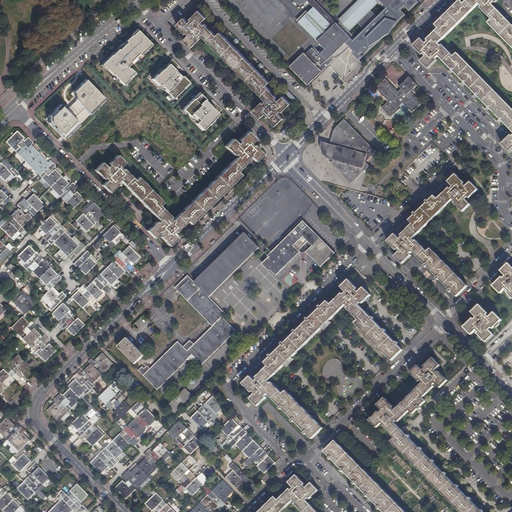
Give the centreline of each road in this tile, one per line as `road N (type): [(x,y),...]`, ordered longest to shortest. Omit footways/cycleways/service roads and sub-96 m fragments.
road 1 (residential): [(367,244),(224,383),(226,397),(281,452),(283,469)]
road 2 (residential): [(303,459),(443,321)]
road 3 (residential): [(511,493),(506,496),(432,420),(439,399),(480,359)]
road 4 (residential): [(158,26),(286,156)]
road 5 (residential): [(102,491),(34,420),(35,400),(74,359)]
road 6 (residential): [(204,0),(321,120)]
road 7 (residential): [(168,267),(286,156)]
road 8 (residential): [(367,244),(475,138)]
road 9 (residential): [(116,217),(17,111)]
road 10 (residential): [(74,359),(168,267)]
road 11 (residential): [(181,415),(212,448),(202,458),(248,503)]
road 12 (residential): [(475,138),(390,51)]
